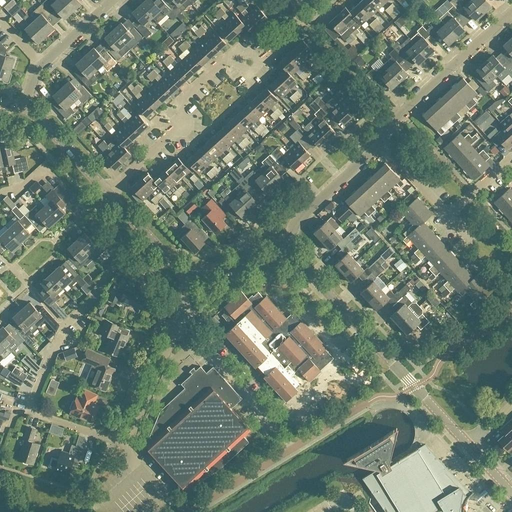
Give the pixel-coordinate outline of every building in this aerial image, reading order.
[(3,8),(8,13),(17,5),(12,0),(3,8)] [(52,0),(46,0),(41,5),(51,16),(56,11),(64,20),(72,12),(60,0),(57,0),(55,3),(52,0)] [(60,0),(72,12),(81,5),(76,0),(60,0)] [(146,0),(140,6),(152,19),(157,24),(167,15),(172,22),(177,17),(172,13),(160,0),(152,0),(151,1),(150,0),(146,0)] [(172,13),(177,17),(190,5),(191,6),(192,5),(186,0),(171,0),(178,7),(172,13)] [(377,12),(366,0),(363,0),(357,6),(369,19),(377,12)] [(366,0),(377,12),(385,4),(380,0),(366,0)] [(476,22),(484,14),(470,0),(461,0),(458,3),(455,0),(452,0),(449,3),(452,7),(460,15),(465,10),(476,22)] [(470,0),(484,14),(491,7),(484,0),(470,0)] [(240,5),(245,10),(248,7),(244,2),(240,5)] [(22,20),(23,19),(29,26),(25,30),(38,44),(46,37),(33,23),(17,5),(8,13),(12,18),(16,14),(22,20)] [(38,18),(33,23),(46,37),(54,29),(46,20),(51,16),(41,5),(33,13),(38,18)] [(245,27),(251,35),(260,27),(248,14),(245,11),(245,10),(240,5),(237,8),(244,17),(240,21),(245,27)] [(388,8),(393,13),(396,10),(392,5),(388,8)] [(152,19),(140,6),(139,7),(137,6),(133,10),(133,12),(132,13),(143,26),(138,31),(145,39),(151,34),(146,29),(150,25),(148,23),(152,19)] [(357,6),(349,13),(357,22),(360,26),(361,26),(369,19),(357,6)] [(248,14),(260,27),(268,20),(256,7),(248,14)] [(439,20),(444,26),(445,25),(457,39),(465,31),(455,21),(461,16),(460,15),(452,7),(439,20)] [(385,11),(389,16),(393,13),(388,8),(385,11)] [(225,21),(237,34),(245,27),(240,21),(233,14),(229,18),(221,9),(217,12),(222,18),(225,21)] [(349,13),(345,9),(337,16),(357,38),(360,34),(356,30),(360,26),(357,22),(349,13)] [(222,18),(217,12),(214,16),(218,21),(222,18)] [(357,38),(337,16),(329,24),(344,41),(349,36),(353,41),(357,38)] [(372,23),(377,28),(380,24),(376,19),(372,23)] [(237,34),(225,21),(217,29),(229,42),(237,34)] [(377,28),(372,23),(369,26),(373,31),(377,28)] [(114,30),(112,31),(125,45),(130,50),(136,45),(143,39),(133,29),(129,33),(122,25),(121,24),(120,25),(117,24),(113,28),(114,30)] [(426,32),(430,36),(434,40),(439,36),(448,46),(457,39),(445,25),(444,26),(437,33),(431,27),(426,32)] [(198,30),(203,35),(206,32),(201,27),(198,30)] [(418,33),(410,40),(410,41),(426,59),(427,58),(430,58),(433,55),(433,52),(434,51),(425,41),(430,36),(426,32),(422,27),(417,32),(418,33)] [(203,35),(198,30),(194,33),(199,39),(203,35)] [(117,62),(122,58),(130,50),(125,45),(112,31),(111,32),(109,32),(105,36),(105,38),(104,39),(112,48),(108,52),(117,62)] [(206,39),(218,52),(226,45),(214,31),(206,39)] [(198,46),(210,59),(218,52),(206,39),(198,46)] [(426,59),(410,41),(410,40),(408,39),(400,46),(397,43),(392,48),(394,50),(402,59),(408,55),(418,66),(426,59)] [(511,40),(511,39),(503,47),(511,57),(511,62),(509,64),(511,67),(511,40)] [(182,45),(187,50),(190,47),(186,42),(182,45)] [(295,49),(307,62),(315,55),(303,42),(295,49)] [(187,50),(182,45),(179,48),(183,53),(187,50)] [(190,54),(202,67),(210,59),(198,46),(190,54)] [(0,50),(0,66),(11,71),(14,60),(4,57),(6,50),(4,47),(0,50)] [(84,57),(97,71),(102,67),(107,73),(116,64),(106,52),(101,57),(93,49),(84,57)] [(287,57),(299,70),(307,62),(295,49),(287,57)] [(403,60),(402,59),(394,50),(389,55),(391,58),(383,65),(399,83),(408,75),(398,65),(403,60)] [(182,61),(194,74),(202,67),(190,54),(182,61)] [(171,65),(174,68),(186,81),(194,74),(182,61),(178,65),(174,61),(170,56),(166,59),(171,65)] [(501,82),(508,75),(511,79),(511,67),(509,64),(504,69),(492,56),(484,64),(496,77),(501,82)] [(97,71),(84,57),(75,65),(84,75),(79,80),(87,88),(97,80),(92,75),(97,71)] [(291,77),(299,70),(287,57),(278,64),(285,71),(286,71),(291,77)] [(171,65),(166,59),(163,63),(167,68),(171,65)] [(496,77),(484,64),(476,71),(486,81),(481,85),(488,93),(496,86),(492,81),(496,77)] [(373,69),(367,74),(377,85),(382,80),(391,90),(399,83),(383,65),(375,72),(373,69)] [(11,76),(10,74),(11,71),(0,66),(0,79),(3,81),(3,83),(7,84),(9,84),(11,76)] [(166,75),(178,88),(186,81),(174,68),(166,75)] [(302,73),(307,78),(310,75),(306,70),(302,73)] [(154,71),(150,74),(155,79),(158,76),(154,71)] [(277,79),(289,92),(298,84),(291,77),(286,71),(285,71),(277,79)] [(307,78),(302,73),(299,77),(303,81),(307,78)] [(155,79),(150,74),(147,77),(151,82),(155,79)] [(158,83),(170,96),(178,88),(166,75),(158,83)] [(289,92),(277,79),(269,86),(281,99),(289,92)] [(454,87),(473,107),(477,104),(472,99),(477,95),(463,79),(454,87)] [(61,89),(73,103),(78,99),(83,104),(91,97),(81,87),(77,91),(69,82),(61,89)] [(150,90),(162,103),(170,96),(158,83),(150,90)] [(138,86),(134,89),(139,94),(142,91),(138,86)] [(355,94),(354,96),(345,86),(333,98),(351,118),(359,110),(358,108),(363,103),(355,94)] [(324,100),(330,93),(323,87),(318,93),(324,100)] [(446,94),(461,110),(465,106),(469,111),(473,107),(454,87),(446,94)] [(504,98),(510,93),(505,87),(499,92),(504,98)] [(73,103),(61,89),(52,97),(62,107),(57,111),(66,120),(74,113),(69,107),(73,103)] [(139,94),(134,89),(131,92),(135,97),(139,94)] [(258,96),(270,109),(278,102),(266,89),(258,96)] [(142,97),(154,110),(162,103),(150,90),(142,97)] [(438,101),(457,122),(461,118),(456,114),(461,110),(446,94),(438,101)] [(250,104),(262,117),(270,109),(258,96),(250,104)] [(154,110),(142,97),(134,105),(146,118),(154,110)] [(321,109),(320,109),(329,118),(333,115),(343,125),(351,118),(333,98),(321,109)] [(430,109),(445,124),(449,120),(453,125),(457,122),(438,101),(430,109)] [(242,111),(254,124),(262,117),(250,104),(242,111)] [(120,112),(140,134),(148,127),(136,114),(131,118),(124,109),(120,112)] [(316,117),(310,122),(327,140),(335,133),(325,122),(329,118),(320,109),(314,115),(316,117)] [(445,124),(430,109),(422,116),(440,137),(445,133),(440,128),(445,124)] [(274,113),(279,118),(282,115),(277,110),(274,113)] [(297,120),(304,115),(301,110),(293,116),(297,120)] [(234,118),(246,131),(254,124),(242,111),(234,118)] [(120,128),(132,141),(140,134),(120,112),(117,116),(125,124),(120,128)] [(279,118),(274,113),(270,116),(275,121),(279,118)] [(511,113),(501,124),(500,124),(504,129),(511,136),(511,113)] [(195,122),(203,118),(201,114),(193,117),(195,122)] [(246,131),(234,118),(226,125),(238,138),(246,131)] [(296,132),(304,141),(308,137),(318,148),(327,140),(310,122),(304,128),(302,126),(296,131),(296,132)] [(108,133),(112,129),(107,124),(104,127),(108,133)] [(238,138),(226,125),(218,133),(230,146),(238,138)] [(132,141),(120,128),(112,136),(119,143),(124,149),(124,148),(132,141)] [(511,145),(511,136),(504,129),(499,134),(495,129),(486,137),(496,148),(501,144),(507,151),(511,145)] [(290,150),(302,163),(310,156),(300,145),(304,141),(296,132),(289,138),(295,145),(290,150)] [(230,146),(218,133),(210,140),(222,153),(230,146)] [(451,157),(471,139),(468,135),(463,139),(459,134),(444,149),(451,157)] [(451,157),(458,165),(474,151),(470,147),(478,139),(475,135),(471,139),(451,157)] [(222,153),(210,140),(202,147),(214,160),(219,156),(223,160),(227,165),(230,162),(226,157),(222,153)] [(103,141),(97,147),(102,152),(105,150),(107,153),(103,158),(105,161),(110,166),(115,171),(123,163),(111,150),(107,146),(103,141)] [(126,151),(124,148),(124,149),(119,143),(114,147),(111,143),(107,146),(111,150),(123,163),(131,156),(126,151)] [(0,148),(4,167),(12,165),(14,174),(22,172),(20,159),(14,160),(11,146),(0,148)] [(194,155),(206,168),(214,160),(202,147),(194,155)] [(294,171),(302,163),(290,150),(284,155),(277,148),(271,154),(279,164),(284,160),(294,171)] [(458,165),(466,173),(486,155),(483,151),(478,155),(474,151),(458,165)] [(100,155),(97,158),(102,164),(105,161),(103,158),(100,155)] [(206,168),(194,155),(186,162),(198,175),(206,168)] [(486,155),(466,173),(473,181),(489,167),(485,163),(489,158),(486,155)] [(264,166),(259,170),(275,188),(283,180),(273,169),(278,165),(270,156),(261,163),(264,166)] [(182,179),(190,172),(178,159),(170,166),(182,179)] [(377,172),(391,188),(396,184),(400,189),(404,185),(386,165),(377,172)] [(182,179),(170,166),(162,174),(174,187),(182,179)] [(249,175),(244,179),(252,188),(257,184),(267,195),(275,188),(259,170),(255,174),(252,171),(249,175)] [(369,180),(388,200),(391,196),(387,192),(391,188),(377,172),(369,180)] [(147,173),(139,181),(151,194),(155,198),(158,195),(162,191),(159,187),(154,181),(152,179),(147,173)] [(154,181),(159,187),(162,191),(169,198),(174,194),(177,191),(174,187),(162,174),(154,181)] [(195,184),(198,181),(193,176),(190,179),(195,184)] [(240,185),(232,192),(249,211),(257,204),(254,200),(247,193),(252,188),(244,179),(239,184),(240,185)] [(388,200),(369,180),(361,187),(375,203),(380,199),(384,203),(388,200)] [(151,194),(139,181),(131,188),(143,201),(151,194)] [(58,186),(52,191),(65,205),(71,200),(67,196),(58,186)] [(361,187),(353,194),(372,214),(376,211),(371,206),(375,203),(361,187)] [(494,203),(501,212),(511,201),(511,192),(509,189),(494,203)] [(65,213),(61,209),(65,205),(52,191),(45,198),(50,202),(44,207),(57,221),(65,213)] [(241,218),(249,211),(232,192),(224,199),(223,198),(218,203),(227,212),(231,207),(241,218)] [(353,194),(345,202),(359,217),(364,213),(368,218),(372,214),(353,194)] [(409,221),(424,207),(417,199),(396,217),(400,221),(405,217),(409,221)] [(202,219),(202,220),(201,221),(209,231),(211,229),(216,234),(225,225),(222,222),(226,218),(211,201),(202,209),(207,214),(202,219)] [(511,201),(501,212),(508,219),(511,215),(511,201)] [(196,208),(191,202),(182,209),(188,215),(196,208)] [(342,223),(352,214),(344,205),(334,215),(342,223)] [(48,229),(57,221),(44,207),(40,211),(36,206),(24,217),(31,224),(32,224),(39,233),(46,226),(48,229)] [(30,235),(25,230),(31,224),(24,217),(24,216),(16,207),(11,211),(16,216),(5,226),(20,243),(30,235)] [(423,224),(426,221),(432,216),(424,207),(409,221),(412,226),(408,230),(411,233),(411,234),(423,223),(423,224)] [(313,234),(321,242),(334,231),(338,227),(330,218),(326,222),(313,234)] [(195,253),(204,244),(194,234),(199,230),(190,220),(181,228),(186,234),(181,239),(195,253)] [(430,231),(423,224),(423,223),(411,234),(411,233),(402,241),(406,245),(411,241),(414,245),(430,231)] [(0,251),(1,253),(7,247),(11,252),(12,251),(13,253),(21,246),(20,244),(20,243),(5,226),(0,230),(0,251)] [(346,237),(350,242),(359,234),(355,229),(346,237)] [(372,229),(368,234),(377,240),(380,234),(372,229)] [(334,231),(321,242),(330,251),(342,239),(334,231)] [(430,231),(414,245),(418,250),(414,254),(417,258),(437,239),(430,231)] [(100,245),(96,247),(84,234),(76,242),(93,261),(105,250),(105,248),(102,245),(100,245)] [(350,252),(364,239),(359,234),(350,242),(345,246),(350,252)] [(437,239),(417,258),(420,261),(425,257),(429,261),(445,247),(437,239)] [(93,261),(76,242),(67,249),(73,255),(68,259),(79,270),(83,266),(86,266),(92,260),(93,261)] [(445,247),(429,261),(433,266),(428,270),(432,274),(452,255),(445,247)] [(335,266),(335,269),(339,273),(341,273),(343,274),(356,263),(347,254),(335,266)] [(452,255),(432,274),(435,277),(440,273),(444,277),(459,263),(452,255)] [(118,258),(118,257),(110,264),(112,266),(109,268),(113,273),(123,263),(122,262),(118,258)] [(381,257),(376,261),(367,269),(371,274),(380,266),(385,262),(381,257)] [(404,261),(397,266),(401,271),(408,266),(404,261)] [(50,276),(62,289),(68,284),(69,286),(71,286),(76,282),(81,288),(86,284),(66,262),(50,276)] [(356,263),(343,274),(344,276),(343,278),(348,283),(350,283),(351,283),(364,271),(356,263)] [(446,290),(467,271),(459,263),(444,277),(447,282),(443,286),(446,290)] [(140,264),(137,267),(139,270),(143,274),(146,271),(140,264)] [(380,266),(371,274),(376,279),(384,270),(380,266)] [(474,279),(473,279),(467,271),(446,290),(450,293),(454,289),(458,293),(474,279)] [(91,279),(87,275),(82,280),(91,290),(96,286),(90,280),(91,279)] [(470,297),(486,283),(478,275),(473,279),(474,279),(458,293),(462,297),(466,293),(470,297)] [(62,289),(50,276),(41,284),(45,289),(39,294),(55,312),(59,308),(55,303),(60,298),(57,294),(62,289)] [(118,291),(113,303),(119,305),(120,303),(127,306),(127,305),(140,310),(146,295),(138,292),(140,285),(136,283),(122,278),(119,286),(115,285),(113,289),(118,291)] [(365,302),(367,301),(368,303),(381,291),(373,282),(360,294),(361,294),(360,297),(365,302)] [(486,283),(470,297),(474,301),(469,306),(473,310),(493,291),(486,283)] [(402,298),(410,290),(406,285),(397,293),(402,298)] [(385,295),(381,291),(368,303),(376,311),(394,296),(390,291),(385,295)] [(263,299),(258,293),(251,299),(249,301),(241,292),(224,308),(230,315),(224,320),(226,321),(229,325),(232,328),(224,335),(255,369),(257,367),(266,376),(263,378),(286,402),(298,392),(294,388),(298,385),(294,380),(291,377),(298,370),(309,383),(321,372),(320,372),(333,359),(325,350),(327,349),(302,321),(301,322),(293,313),(289,317),(286,319),(266,297),(263,299)] [(390,317),(398,326),(419,307),(416,304),(412,304),(404,296),(396,304),(400,309),(390,317)] [(21,311),(36,327),(37,328),(44,321),(48,324),(53,319),(43,308),(38,312),(29,303),(21,311)] [(429,323),(422,315),(422,311),(419,307),(398,326),(406,335),(416,326),(420,331),(429,323)] [(15,325),(12,328),(15,332),(23,340),(27,336),(36,327),(21,311),(19,310),(12,316),(13,318),(19,325),(17,327),(15,325)] [(104,321),(98,333),(110,338),(104,351),(118,357),(124,344),(125,345),(128,338),(127,337),(117,333),(119,327),(104,321)] [(3,328),(0,329),(0,341),(7,348),(11,353),(24,341),(23,340),(15,332),(11,336),(3,328)] [(0,341),(0,362),(11,353),(7,348),(0,341)] [(87,351),(82,362),(88,364),(92,366),(85,382),(91,385),(90,386),(105,392),(115,370),(104,366),(107,359),(92,353),(87,351)] [(249,443),(243,438),(251,431),(231,409),(242,400),(213,368),(206,374),(200,367),(181,385),(184,389),(160,411),(149,438),(152,441),(145,448),(185,491),(199,478),(202,481),(218,471),(249,443)] [(15,368),(12,373),(24,381),(27,376),(15,368)] [(24,381),(12,373),(10,372),(6,378),(20,387),(24,381)] [(53,393),(59,386),(52,380),(46,387),(53,393)] [(92,424),(99,408),(93,405),(97,396),(83,390),(79,399),(77,398),(75,402),(73,402),(70,409),(71,411),(70,414),(92,424)] [(508,452),(511,447),(511,420),(500,431),(504,436),(498,441),(508,452)] [(33,465),(39,445),(32,443),(36,430),(28,428),(24,441),(25,441),(18,461),(33,465)] [(347,461),(379,469),(380,469),(382,472),(390,466),(388,463),(388,462),(396,431),(397,430),(396,430),(346,461),(347,461)] [(77,468),(83,450),(71,446),(68,455),(61,452),(58,461),(51,458),(48,468),(55,470),(55,472),(68,476),(71,466),(77,468)] [(380,469),(379,469),(362,480),(371,493),(384,511),(463,511),(464,509),(464,507),(464,506),(465,504),(466,503),(466,501),(467,499),(468,498),(470,497),(471,495),(472,494),(470,495),(427,448),(420,452),(418,450),(390,467),(390,466),(382,472),(380,469)]
